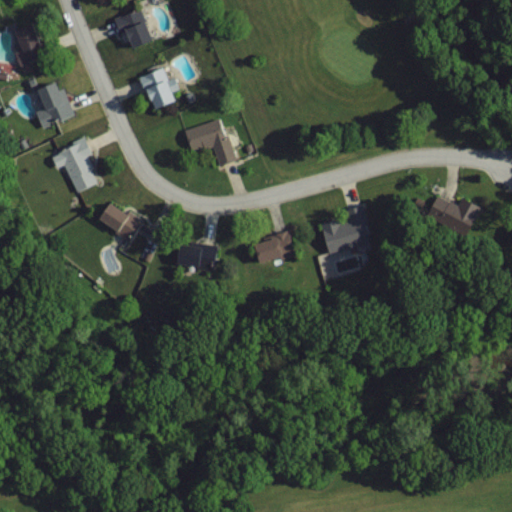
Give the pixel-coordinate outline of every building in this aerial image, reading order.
[(125,48),(150,40),(139,8),(114,17),(125,48)] [(9,26),(21,64),(36,59),(32,47),(41,45),(33,18),(9,26)] [(148,108),(172,100),(161,67),(137,75),(148,108)] [(55,71),(29,77),(37,108),(62,102),(55,71)] [(216,165),(233,160),(221,117),(182,128),(188,150),(210,144),(216,165)] [(75,191),(99,182),(83,139),(59,148),(75,191)] [(138,222),(110,203),(99,218),(127,238),(138,222)] [(318,222),(325,252),(370,242),(362,205),(342,209),(343,216),(318,222)] [(291,255),(287,234),(252,240),(255,261),(291,255)]
